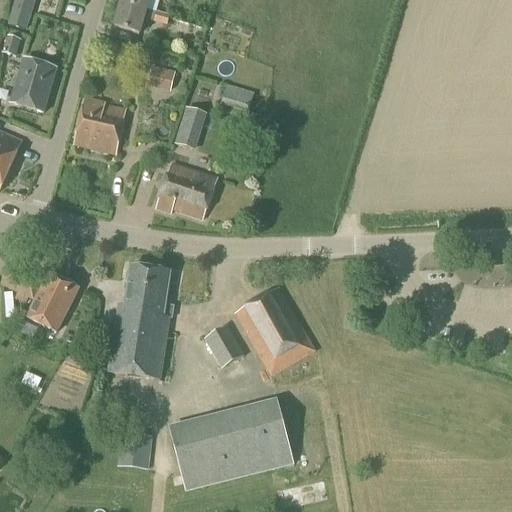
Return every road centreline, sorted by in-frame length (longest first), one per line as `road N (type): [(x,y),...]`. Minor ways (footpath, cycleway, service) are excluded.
road 1 (tertiary): [(35,219),(230,250),(511,237)]
road 2 (residential): [(35,219),(95,0)]
